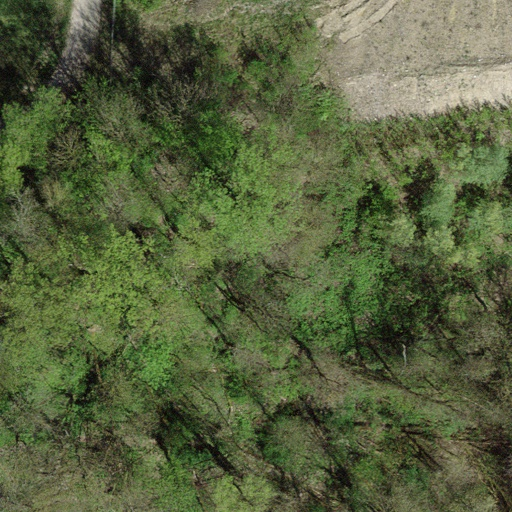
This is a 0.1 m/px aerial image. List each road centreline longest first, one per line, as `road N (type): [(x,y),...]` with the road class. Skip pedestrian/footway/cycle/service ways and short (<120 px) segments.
road 1 (track): [(511,124),(0,183)]
road 2 (track): [(83,0),(63,83),(48,107),(0,117)]
